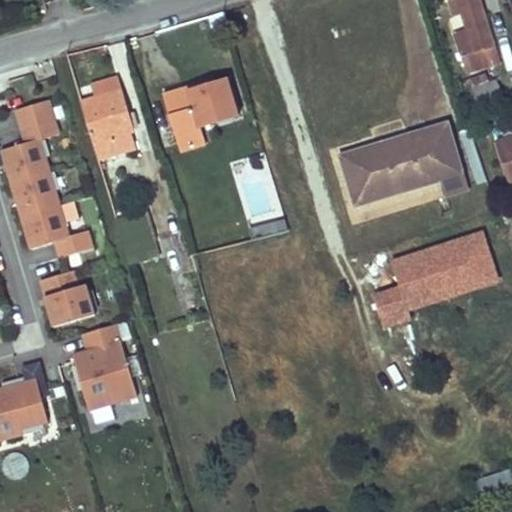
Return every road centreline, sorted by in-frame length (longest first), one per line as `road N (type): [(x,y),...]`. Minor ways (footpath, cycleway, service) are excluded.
road 1 (residential): [(0,55),(183,0)]
road 2 (residential): [(0,224),(33,333),(27,343),(0,350)]
